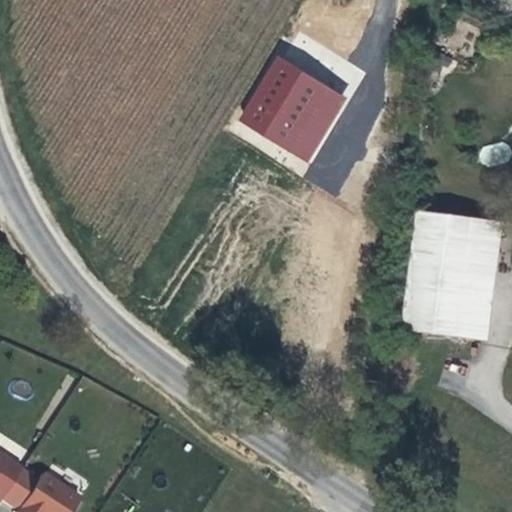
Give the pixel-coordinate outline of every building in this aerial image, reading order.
[(346,98),(277,57),(239,120),(308,161),(346,98)] [(479,149),(483,166),(509,158),(505,142),(479,149)] [(407,336),(470,343),(483,224),(420,217),(407,336)] [(502,226),(483,224),(470,343),(488,345),(502,226)] [(0,496),(17,471),(2,461),(0,464),(0,496)] [(37,478),(14,511),(67,511),(74,502),(37,478)]
